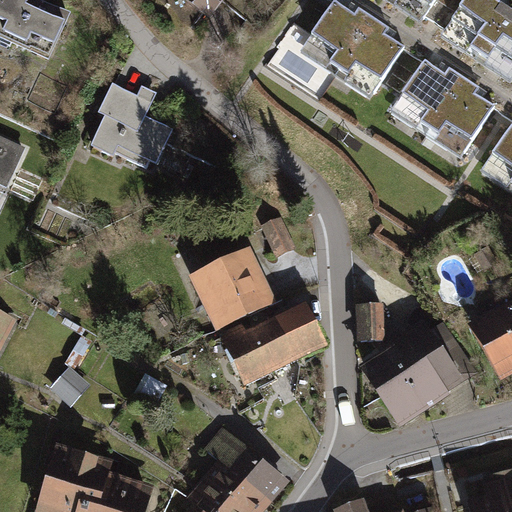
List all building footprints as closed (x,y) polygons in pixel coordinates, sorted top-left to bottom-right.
[(0,0),(0,32),(14,39),(13,41),(44,55),(53,36),(58,38),(68,16),(33,0),(0,0)] [(184,0),(209,20),(224,0),(184,0)] [(394,0),(424,19),(436,0),(394,0)] [(466,0),(445,33),(480,55),(510,10),(494,0),(466,0)] [(305,49),(340,72),(374,20),(359,10),(355,16),(335,3),(305,49)] [(480,55),(511,76),(511,11),(510,10),(480,55)] [(340,72),(374,94),(405,48),(385,36),(389,29),(374,20),(340,72)] [(395,109),(430,131),(464,79),(449,69),(445,76),(425,63),(395,109)] [(430,131),(465,154),(495,108),(476,96),(480,89),(464,79),(430,131)] [(139,100),(114,88),(101,116),(108,119),(94,148),(113,157),(114,154),(147,169),(166,129),(143,119),(148,110),(137,104),(139,100)] [(511,127),(486,168),(511,184),(511,127)] [(23,150),(0,139),(0,184),(6,188),(23,150)] [(293,248),(280,221),(264,228),(277,256),(293,248)] [(494,264),(487,251),(478,255),(486,269),(494,264)] [(244,256),(196,279),(221,330),(269,307),(261,289),(262,289),(250,267),(244,256)] [(511,306),(475,328),(501,375),(511,368),(511,306)] [(295,313),(278,321),(298,361),(323,348),(303,309),(300,310),(298,307),(293,309),(295,313)] [(381,307),(360,308),(362,342),(383,341),(381,307)] [(11,322),(0,315),(0,337),(3,339),(11,322)] [(278,321),(253,333),(272,373),(298,361),(278,321)] [(242,329),(224,338),(247,385),(272,373),(253,333),(246,337),(242,329)] [(436,387),(440,395),(475,371),(449,333),(439,330),(429,338),(454,375),(436,387)] [(421,366),(382,393),(400,422),(440,395),(436,387),(454,375),(429,338),(425,332),(407,345),(421,366)] [(421,366),(407,345),(367,371),(382,393),(421,366)] [(86,385),(68,369),(51,389),(69,405),(86,385)] [(167,388),(152,378),(138,399),(153,409),(167,388)] [(207,452),(228,469),(265,500),(279,482),(240,450),(243,447),(223,431),(207,452)] [(60,452),(42,511),(43,511),(142,511),(148,493),(103,480),(107,466),(60,452)] [(228,469),(213,486),(244,511),(254,511),(265,500),(228,469)] [(470,507),(471,511),(511,511),(511,472),(503,475),(505,486),(486,490),(489,502),(470,507)] [(244,511),(213,486),(198,504),(207,511),(244,511)]
